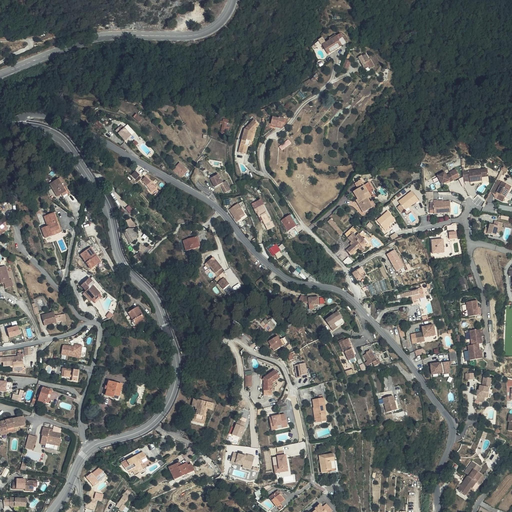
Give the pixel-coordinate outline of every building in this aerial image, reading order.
[(323,42),(327,54),(343,47),(339,39),(343,37),(342,34),(323,42)] [(337,51),(325,59),(330,68),(343,61),(337,51)] [(359,57),(365,70),(374,66),(368,53),(359,57)] [(346,59),(344,67),(350,69),(352,61),(346,59)] [(368,72),(363,74),(367,82),(372,79),(373,81),(378,79),(373,71),(370,74),(368,72)] [(281,124),(280,123),(274,122),(273,130),(280,132),(281,124)] [(143,126),(139,130),(146,136),(149,132),(143,126)] [(102,133),(99,136),(105,141),(108,138),(102,133)] [(256,146),(259,143),(258,142),(261,138),(256,133),(247,143),(249,144),(248,149),(246,148),(242,166),(248,168),(251,159),(252,160),(254,154),(256,146)] [(136,146),(128,139),(126,141),(123,138),(120,142),(130,152),(136,146)] [(289,142),(280,150),(283,154),(292,146),(289,142)] [(182,179),(187,171),(188,170),(181,165),(175,174),(182,179)] [(488,169),(463,172),(464,179),(470,178),(471,182),(483,181),(482,177),(489,177),(488,169)] [(132,174),(136,179),(141,175),(137,170),(132,174)] [(187,171),(182,179),(185,181),(191,173),(187,171)] [(447,172),(439,175),(444,184),(451,180),(452,181),(459,178),(455,171),(448,175),(447,172)] [(147,175),(142,180),(153,192),(158,187),(147,175)] [(62,194),(63,197),(69,193),(60,178),(49,184),(56,197),(62,194)] [(133,183),(137,189),(143,185),(139,179),(133,183)] [(362,179),(355,183),(358,188),(365,185),(362,179)] [(497,180),(491,191),(496,194),(497,193),(500,194),(506,197),(511,187),(503,182),(503,183),(497,180)] [(233,203),(237,202),(234,193),(229,194),(226,185),(218,188),(220,197),(226,195),(227,199),(230,205),(234,204),(233,203)] [(147,189),(142,193),(152,204),(158,198),(155,195),(154,196),(147,189)] [(373,219),(369,212),(366,206),(371,203),(367,196),(364,190),(358,193),(361,199),(357,201),(360,208),(362,212),(360,213),(365,223),(373,219)] [(417,202),(417,203),(421,201),(414,191),(399,200),(405,209),(417,202)] [(372,193),(367,196),(371,203),(373,206),(377,204),(372,193)] [(405,209),(399,200),(394,204),(400,213),(405,209)] [(434,213),(451,212),(450,201),(438,201),(438,200),(433,200),(434,213)] [(41,228),(45,238),(62,231),(55,212),(44,216),(47,226),(41,228)] [(235,219),(244,231),(251,225),(247,220),(242,213),(235,219)] [(264,234),(266,238),(273,236),(270,230),(272,230),(265,218),(264,218),(261,213),(253,218),(258,227),(259,226),(263,234),(264,234)] [(0,236),(1,236),(0,234),(0,233),(5,230),(6,231),(9,229),(7,225),(5,223),(8,221),(6,218),(4,216),(0,218),(0,236)] [(341,234),(344,231),(331,219),(329,222),(341,234)] [(503,227),(504,223),(497,220),(495,224),(492,223),(491,227),(487,226),(485,232),(489,233),(489,231),(498,234),(500,226),(503,227)] [(387,239),(398,229),(390,222),(380,232),(387,239)] [(284,232),(291,244),(299,239),(293,228),(284,232)] [(353,243),(346,249),(351,254),(361,244),(364,247),(369,243),(361,235),(358,238),(354,234),(349,239),(353,243)] [(432,240),(433,253),(445,252),(444,239),(432,240)] [(274,256),(282,250),(277,243),(269,248),(274,256)] [(91,247),(80,254),(90,269),(101,261),(91,247)] [(198,247),(184,251),(187,261),(200,258),(198,247)] [(405,266),(395,250),(388,254),(397,271),(405,266)] [(272,262),(277,267),(282,263),(279,258),(272,262)] [(12,284),(10,279),(6,265),(0,267),(0,286),(0,287),(0,285),(0,283),(5,282),(6,286),(12,284)] [(211,276),(218,285),(223,282),(225,280),(223,277),(221,279),(219,276),(221,274),(214,266),(207,272),(211,276)] [(362,267),(353,273),(358,281),(367,274),(362,267)] [(12,284),(6,286),(7,288),(15,286),(12,278),(10,279),(12,284)] [(93,285),(94,283),(89,278),(81,285),(86,291),(82,294),(90,302),(92,301),(94,303),(102,297),(99,294),(100,293),(93,285)] [(362,293),(367,290),(366,287),(370,285),(366,279),(357,285),(362,293)] [(463,290),(468,288),(464,279),(459,281),(463,290)] [(227,286),(223,282),(218,285),(215,288),(224,298),(230,294),(225,287),(227,286)] [(402,299),(412,297),(412,300),(425,298),(424,288),(408,291),(408,293),(401,294),(402,299)] [(310,296),(306,296),(303,294),(300,300),(306,303),(310,303),(310,309),(316,308),(315,305),(321,305),(320,297),(310,297),(310,296)] [(479,308),(478,301),(467,302),(469,316),(482,315),(481,308),(479,308)] [(138,306),(128,312),(133,321),(132,322),(134,326),(146,319),(138,306)] [(41,315),(44,325),(57,322),(62,321),(62,322),(66,321),(65,314),(55,316),(54,311),(41,315)] [(339,311),(326,319),(334,330),(339,327),(336,322),(343,317),(339,311)] [(279,324),(273,318),(269,321),(266,318),(261,322),(269,332),(279,324)] [(18,325),(8,328),(10,337),(20,334),(18,325)] [(436,336),(434,325),(423,327),(424,332),(412,334),(414,342),(425,340),(425,338),(436,336)] [(482,336),(484,336),(483,328),(470,330),(472,345),(479,344),(483,343),(482,336)] [(279,338),(270,342),(275,352),(284,348),(279,338)] [(350,359),(357,356),(353,348),(354,347),(350,338),(345,340),(345,339),(341,341),(345,352),(347,352),(350,359)] [(63,345),(62,354),(81,357),(83,345),(76,343),(75,346),(65,344),(63,345)] [(480,351),(479,344),(472,345),(469,345),(471,360),(484,358),(483,351),(480,351)] [(380,363),(378,360),(372,349),(366,352),(367,353),(365,355),(367,360),(365,361),(368,365),(374,362),(376,365),(380,363)] [(452,366),(459,364),(457,351),(449,352),(451,361),(452,366)] [(12,365),(24,364),(24,353),(18,353),(18,355),(13,356),(12,365)] [(12,365),(13,356),(0,356),(0,357),(0,362),(3,361),(4,365),(12,365)] [(450,366),(449,361),(431,363),(432,372),(451,369),(450,366)] [(24,364),(12,365),(12,371),(24,373),(26,367),(24,367),(24,364)] [(306,364),(295,366),(297,378),(302,378),(302,379),(308,378),(307,374),(309,374),(309,370),(307,370),(306,364)] [(67,382),(78,383),(79,370),(63,368),(62,376),(72,377),(71,380),(67,379),(67,382)] [(484,377),(483,382),(486,383),(485,387),(483,386),(480,386),(479,390),(477,396),(478,396),(477,401),(485,402),(486,398),(487,392),(490,392),(493,379),(484,377)] [(109,381),(107,386),(106,385),(105,389),(106,389),(105,395),(114,397),(114,395),(120,396),(123,384),(109,381)] [(264,388),(264,402),(272,402),(272,393),(279,388),(275,381),(264,388)] [(42,386),(38,401),(45,403),(46,402),(48,402),(49,399),(47,398),(48,394),(51,395),(53,389),(42,386)] [(20,390),(19,395),(13,394),(12,399),(17,400),(17,401),(21,403),(24,391),(20,390)] [(398,411),(396,403),(395,397),(391,398),(386,399),(388,413),(389,413),(398,411)] [(312,410),(313,419),(314,419),(315,423),(312,424),(314,434),(321,433),(326,432),(324,419),(325,419),(324,408),(323,409),(322,405),(318,406),(318,409),(312,410)] [(206,418),(207,413),(194,409),(192,417),(196,418),(196,419),(197,420),(196,425),(195,424),(192,432),(196,433),(197,429),(203,430),(204,426),(206,418)] [(284,420),(282,412),(274,415),(276,422),(284,420)] [(15,427),(21,426),(27,425),(25,416),(7,420),(9,430),(16,429),(15,427)] [(9,430),(7,420),(0,421),(0,427),(2,434),(9,433),(9,430)] [(277,425),(266,427),(268,437),(273,436),(279,435),(279,438),(284,437),(283,427),(278,428),(277,425)] [(38,436),(29,434),(26,448),(34,450),(35,445),(36,445),(38,436)] [(47,452),(48,451),(56,452),(63,453),(64,446),(63,446),(64,442),(54,440),(55,436),(45,434),(43,442),(44,442),(42,451),(47,452)] [(248,438),(241,435),(234,450),(243,454),(247,443),(246,442),(248,438)] [(137,476),(146,472),(146,470),(154,467),(150,459),(127,468),(131,477),(134,478),(137,477),(137,476)] [(284,465),(283,460),(276,461),(278,474),(273,475),(275,483),(280,482),(279,479),(288,477),(286,467),(284,468),(284,465)] [(479,464),(473,460),(465,471),(470,475),(469,476),(468,476),(459,490),(470,497),(476,489),(473,487),(477,482),(481,484),(486,476),(479,471),(475,469),(479,464)] [(316,466),(317,471),(319,471),(319,473),(317,474),(319,483),(324,483),(333,481),(332,472),(331,464),(316,466)] [(94,474),(94,473),(93,472),(87,476),(92,484),(97,480),(99,482),(107,476),(101,468),(95,472),(95,473),(94,474)] [(236,468),(233,477),(254,483),(257,472),(250,470),(249,472),(236,468)] [(178,479),(177,475),(168,479),(172,491),(194,482),(192,477),(187,478),(186,476),(182,478),(178,479)] [(33,495),(34,490),(28,489),(28,491),(26,490),(27,489),(27,487),(18,486),(18,490),(14,490),(13,496),(25,497),(25,499),(33,500),(33,495)] [(104,494),(97,492),(95,499),(102,501),(104,494)] [(129,494),(126,492),(117,505),(121,508),(129,494)] [(271,511),(273,511),(274,511),(276,511),(280,510),(277,506),(278,506),(278,505),(278,503),(277,504),(275,502),(274,504),(272,502),(265,508),(268,511),(271,511)]
